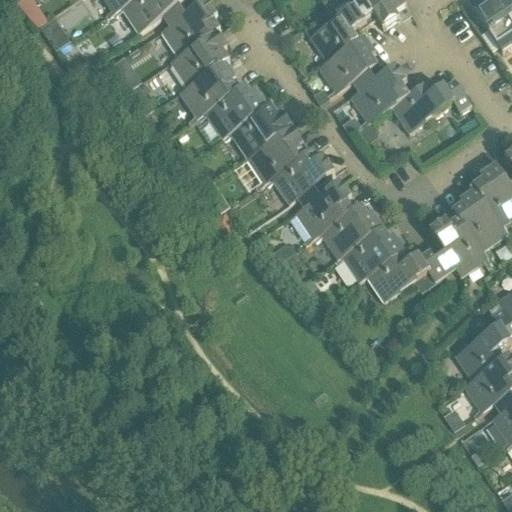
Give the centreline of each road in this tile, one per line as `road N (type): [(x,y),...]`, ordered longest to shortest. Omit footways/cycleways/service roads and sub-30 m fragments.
road 1 (residential): [(510,143),(401,212),(250,20),(220,0)]
road 2 (residential): [(510,143),(433,43),(456,0)]
